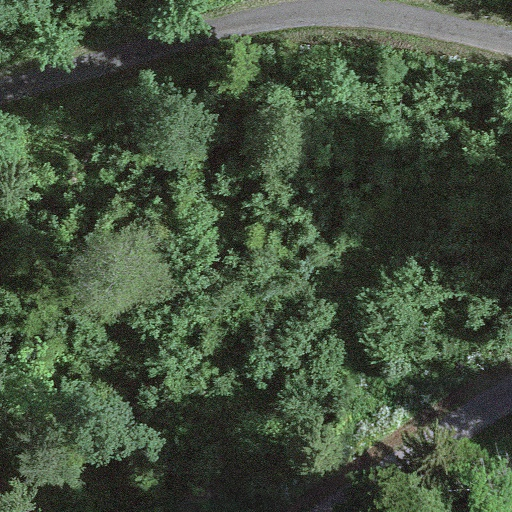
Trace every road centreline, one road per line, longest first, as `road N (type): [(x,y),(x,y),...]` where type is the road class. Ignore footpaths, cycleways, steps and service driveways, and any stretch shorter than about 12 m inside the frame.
road 1 (unclassified): [(511,38),(360,10),(283,9),(0,91)]
road 2 (unclassified): [(337,511),(511,391)]
